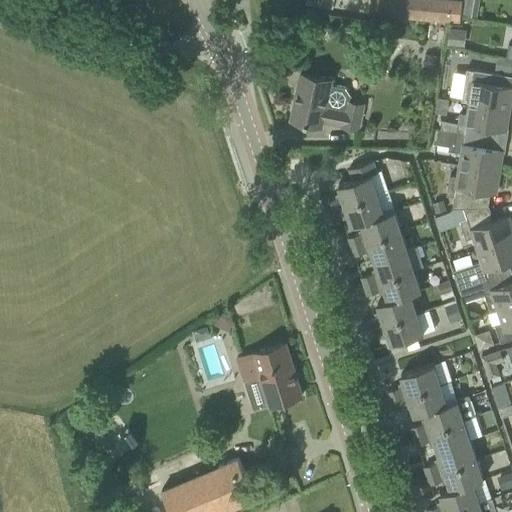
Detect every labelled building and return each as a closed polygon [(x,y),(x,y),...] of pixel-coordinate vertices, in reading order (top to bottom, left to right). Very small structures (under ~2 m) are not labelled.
[(450,0),(371,0),(371,11),(458,20),(460,1),(450,0)] [(461,98),(469,100),(510,107),(511,93),(511,84),(490,81),(491,72),(466,68),(461,98)] [(332,84),(333,78),(301,71),(291,119),(322,125),(323,120),(342,124),(342,125),(358,129),(363,101),(349,99),(350,93),(345,86),(332,84)] [(477,134),(478,124),(507,129),(510,107),(469,100),(466,113),(459,112),(456,130),(477,134)] [(443,143),(446,129),(441,128),(438,128),(436,142),(443,143)] [(459,163),(500,170),(503,148),(475,143),(477,134),(456,130),(452,151),(460,152),(459,163)] [(338,184),(345,204),(379,193),(372,172),(377,171),(373,159),(349,167),(353,179),(338,184)] [(496,192),(500,170),(459,163),(456,176),(449,175),(446,194),(454,195),(452,206),(465,206),(477,205),(480,189),(496,192)] [(352,224),(362,221),(385,213),(379,193),(345,204),(352,224)] [(327,209),(339,205),(336,196),(324,200),(327,209)] [(474,236),(478,248),(511,236),(511,222),(509,214),(493,219),(488,204),(487,205),(477,205),(465,206),(468,216),(460,219),(466,238),(474,236)] [(339,205),(327,209),(331,219),(342,215),(339,205)] [(362,221),(368,240),(402,229),(396,210),(385,213),(362,221)] [(409,248),(402,229),(368,240),(375,260),(409,248)] [(351,246),(363,242),(360,233),(348,237),(351,246)] [(511,260),(511,236),(478,248),(482,260),(453,269),(459,287),(511,270),(508,261),(511,260)] [(363,242),(351,246),(354,255),(366,251),(363,242)] [(409,248),(375,260),(381,279),(415,268),(409,248)] [(388,299),(411,291),(422,287),(415,268),(381,279),(388,299)] [(463,299),(484,293),(490,311),(498,308),(511,303),(511,272),(511,270),(459,287),(463,299)] [(364,286),(376,282),(373,272),(361,276),(364,286)] [(437,284),(442,299),(454,294),(449,280),(437,284)] [(376,282),(364,286),(367,295),(379,291),(376,282)] [(378,302),(384,322),(417,311),(411,291),(388,299),(378,302)] [(511,303),(498,308),(502,320),(494,323),(501,342),(511,337),(511,303)] [(424,332),(417,311),(384,322),(391,343),(424,332)] [(366,328),(378,324),(375,315),(363,319),(366,328)] [(378,324),(366,328),(369,338),(381,334),(378,324)] [(286,341),(239,356),(247,380),(262,376),(270,403),(302,394),(286,341)] [(489,378),(500,374),(496,363),(505,361),(501,349),(481,355),(489,378)] [(408,393),(441,382),(434,362),(401,373),(408,393)] [(415,414),(425,410),(448,403),(447,401),(441,382),(408,393),(415,414)] [(387,390),(390,399),(402,395),(399,386),(387,390)] [(448,403),(425,410),(431,430),(465,419),(465,418),(476,414),(469,394),(447,401),(448,403)] [(405,405),(402,395),(390,399),(393,409),(405,405)] [(511,402),(499,407),(502,416),(511,412),(511,402)] [(431,430),(438,449),(471,438),(465,419),(431,430)] [(414,435),(426,431),(423,422),(411,426),(414,435)] [(426,431),(414,435),(417,445),(429,441),(426,431)] [(438,449),(444,469),(478,458),(471,438),(438,449)] [(238,457),(163,491),(171,511),(220,511),(255,497),(238,457)] [(478,458),(444,469),(451,488),(474,480),(484,477),(478,458)] [(427,474),(439,470),(436,461),(424,465),(427,474)] [(439,470),(427,474),(430,483),(442,480),(439,470)] [(474,480),(451,488),(440,492),(447,511),(481,501),(474,480)] [(496,511),(492,497),(481,501),(447,511),(496,511)]
